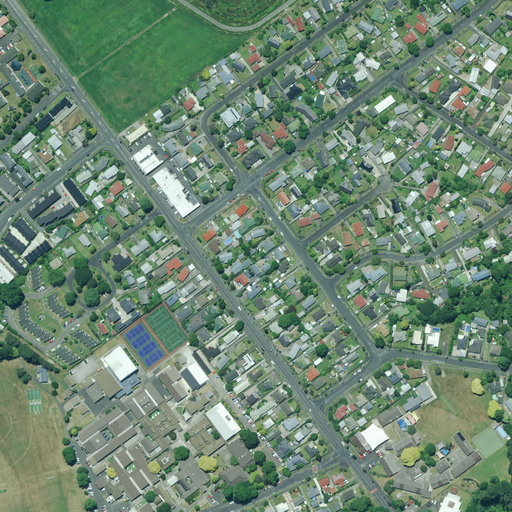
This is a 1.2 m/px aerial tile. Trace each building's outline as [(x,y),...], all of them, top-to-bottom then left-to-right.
[(332,11),(328,0),(325,0),(322,1),(324,8),(323,8),(325,13),(332,11)] [(398,1),(397,0),(390,0),(385,6),(391,11),(395,7),(394,6),(398,1)] [(468,2),(466,0),(457,0),(452,4),(457,11),(468,2)] [(321,18),(314,7),(303,15),(307,20),(312,17),(316,22),(321,18)] [(384,11),(376,7),(374,12),(375,13),(372,19),(383,24),(386,19),(381,17),(384,11)] [(511,12),(505,10),(503,15),(506,17),(511,19),(511,12)] [(448,16),(443,11),(430,21),(434,27),(448,16)] [(426,21),(421,14),(416,17),(419,20),(419,19),(422,24),(426,21)] [(295,24),(289,15),(282,21),(285,25),(290,22),(292,26),(295,24)] [(0,39),(7,34),(2,26),(9,21),(5,16),(0,19),(0,39)] [(305,30),(301,17),(295,19),(299,32),(305,30)] [(503,23),(498,17),(490,26),(489,25),(485,29),(491,35),(503,23)] [(374,28),(362,21),(358,27),(371,34),(374,28)] [(428,30),(418,22),(414,28),(424,35),(428,30)] [(358,33),(352,26),(347,30),(348,31),(344,33),(349,39),(358,33)] [(296,36),(290,28),(281,35),(286,41),(289,39),(290,40),(296,36)] [(418,39),(412,32),(403,38),(407,45),(411,42),(412,43),(418,39)] [(467,41),(473,47),(477,42),(479,36),(473,34),(472,37),(467,41)] [(281,43),(271,38),(268,44),(278,49),(281,43)] [(404,47),(393,39),(389,45),(393,48),(392,49),(396,55),(401,51),(402,50),(404,47)] [(490,42),(486,39),(482,44),(486,47),(490,42)] [(348,52),(345,41),(338,43),(341,54),(348,52)] [(332,51),(328,45),(324,48),(325,49),(318,54),(322,59),(332,51)] [(466,51),(460,46),(458,48),(457,47),(453,52),(461,57),(466,51)] [(1,59),(0,59),(0,68),(20,97),(27,92),(7,63),(20,53),(16,47),(0,58),(1,59)] [(509,51),(503,47),(500,51),(498,49),(495,53),(491,50),(487,55),(496,61),(502,53),(506,55),(509,51)] [(392,55),(388,50),(379,57),(385,64),(389,61),(387,60),(392,55)] [(365,58),(361,52),(356,56),(357,57),(352,61),(355,65),(365,58)] [(238,54),(237,53),(235,54),(234,53),(230,56),(233,61),(237,58),(238,59),(242,57),(239,53),(238,54)] [(262,60),(256,53),(246,60),(251,65),(256,61),(258,63),(262,60)] [(315,58),(312,54),(307,58),(309,61),(303,64),(307,70),(316,63),(313,59),(315,58)] [(449,55),(449,54),(446,58),(448,60),(451,68),(457,65),(455,61),(459,60),(458,56),(453,58),(452,56),(451,56),(449,55)] [(341,62),(337,57),(333,60),(336,66),(341,62)] [(228,63),(225,59),(219,63),(225,71),(219,75),(226,85),(230,82),(232,84),(235,83),(233,80),(235,78),(225,65),(228,63)] [(13,61),(10,66),(14,71),(20,70),(22,65),(18,60),(13,61)] [(246,66),(235,60),(232,66),(243,72),(246,66)] [(381,64),(372,60),(366,60),(367,65),(367,67),(371,67),(378,70),(381,64)] [(261,68),(258,64),(252,67),(255,72),(261,68)] [(325,68),(323,65),(316,70),(317,71),(314,73),(318,79),(326,73),(323,69),(325,68)] [(436,71),(432,66),(424,71),(416,78),(420,83),(436,71)] [(367,71),(364,67),(361,69),(362,70),(353,76),(358,82),(361,80),(362,81),(367,77),(364,73),(367,71)] [(480,69),(474,67),(470,81),(476,83),(480,69)] [(214,68),(207,72),(210,77),(217,72),(214,68)] [(298,75),(295,70),(291,73),(291,74),(280,82),(284,88),(290,84),(291,85),(300,78),(298,75)] [(339,76),(334,72),(326,84),(331,88),(339,76)] [(357,87),(349,76),(344,80),(346,82),(337,89),(342,96),(343,96),(346,100),(350,97),(345,91),(350,87),(353,91),(357,87)] [(500,78),(493,76),(491,87),(500,89),(501,84),(499,84),(500,78)] [(221,83),(217,78),(208,84),(213,92),(217,89),(215,87),(221,83)] [(441,83),(435,80),(430,90),(436,94),(441,83)] [(39,81),(26,94),(33,101),(46,88),(39,81)] [(511,93),(511,84),(509,83),(507,85),(505,83),(502,88),(511,95),(511,93)] [(277,97),(275,85),(269,86),(270,98),(277,97)] [(298,88),(295,85),(291,88),(292,90),(287,94),(292,100),(303,91),(299,86),(298,88)] [(465,87),(462,85),(455,93),(457,95),(465,87)] [(209,92),(205,87),(196,93),(201,101),(207,96),(206,94),(209,92)] [(451,89),(449,87),(444,93),(445,93),(444,95),(446,97),(445,98),(449,102),(455,94),(450,90),(451,89)] [(491,92),(484,87),(480,92),(488,97),(491,92)] [(509,99),(499,92),(494,100),(500,104),(504,106),(509,99)] [(324,97),(318,95),(315,107),(321,108),(324,97)] [(396,102),(391,95),(375,107),(380,113),(396,102)] [(196,103),(192,98),(183,104),(188,111),(195,106),(194,105),(196,103)] [(467,105),(459,98),(452,105),(454,107),(454,108),(458,111),(460,109),(461,111),(467,105)] [(488,113),(492,109),(496,104),(493,102),(489,107),(490,108),(486,111),(488,113)] [(68,108),(64,103),(55,111),(61,118),(65,115),(62,113),(68,108)] [(308,106),(299,103),(296,109),(304,113),(313,122),(318,117),(308,106)] [(172,110),(167,104),(153,115),(157,120),(156,122),(157,123),(158,122),(159,123),(162,121),(160,118),(172,110)] [(409,111),(406,104),(395,108),(397,115),(409,111)] [(480,112),(471,106),(468,111),(470,112),(468,114),(472,116),(471,118),(475,120),(480,112)] [(242,118),(234,108),(232,109),(231,108),(220,116),(230,128),(240,120),(239,119),(242,118)] [(378,114),(373,108),(367,113),(370,116),(371,115),(373,118),(378,114)] [(415,118),(411,114),(406,119),(413,126),(420,120),(417,117),(415,118)] [(495,118),(486,114),(483,120),(485,121),(483,125),(490,128),(495,118)] [(66,127),(69,131),(77,126),(79,119),(73,117),(71,116),(68,119),(70,121),(65,125),(66,127)] [(255,121),(253,117),(244,123),(246,126),(244,128),(248,132),(259,123),(256,120),(255,121)] [(392,128),(401,120),(398,117),(393,121),(389,124),(392,128)] [(303,126),(298,118),(290,124),(291,124),(288,126),(293,133),(303,126)] [(359,118),(357,122),(358,123),(353,132),(358,136),(365,125),(368,127),(371,123),(365,119),(364,121),(359,118)] [(161,130),(171,132),(180,129),(185,124),(181,119),(178,122),(169,125),(164,124),(164,127),(162,127),(161,130)] [(401,120),(392,128),(395,131),(400,126),(402,129),(406,126),(401,120)] [(421,122),(416,128),(424,136),(429,131),(427,129),(429,128),(423,123),(423,124),(421,122)] [(287,128),(282,123),(280,124),(282,127),(273,134),(278,140),(281,137),(282,139),(284,137),(286,138),(289,136),(284,130),(287,128)] [(510,126),(505,123),(499,133),(504,136),(502,140),(505,143),(511,132),(511,131),(508,129),(510,126)] [(69,131),(66,127),(64,128),(62,125),(57,129),(62,136),(65,133),(66,134),(69,131)] [(148,131),(144,125),(127,138),(131,143),(148,131)] [(83,129),(80,126),(73,132),(82,143),(86,140),(84,139),(86,137),(83,133),(81,135),(79,133),(83,129)] [(446,130),(441,126),(431,136),(437,141),(440,138),(443,140),(446,136),(443,133),(446,130)] [(244,135),(239,127),(227,135),(230,139),(229,140),(231,143),(242,136),(242,137),(244,135)] [(358,142),(350,132),(344,130),(342,136),(346,138),(352,146),(358,142)] [(37,137),(31,131),(12,149),(17,155),(37,137)] [(190,142),(183,132),(177,136),(184,146),(190,142)] [(277,143),(263,132),(260,137),(262,138),(261,140),(266,144),(265,145),(271,149),(277,143)] [(63,144),(54,135),(48,141),(56,150),(63,144)] [(372,141),(368,136),(363,139),(367,144),(372,141)] [(455,138),(449,136),(445,149),(451,151),(455,138)] [(75,143),(70,138),(67,141),(72,146),(75,143)] [(175,143),(172,138),(164,144),(167,148),(168,147),(172,152),(173,153),(177,150),(173,145),(175,143)] [(247,145),(242,139),(239,141),(238,140),(236,142),(240,147),(237,150),(241,155),(247,151),(245,149),(249,147),(249,148),(255,144),(252,141),(247,145)] [(339,145),(335,139),(326,146),(329,151),(339,145)] [(383,148),(384,140),(377,139),(376,146),(371,150),(376,155),(380,152),(381,153),(385,150),(383,148)] [(421,144),(417,140),(412,146),(416,150),(421,144)] [(198,145),(196,142),(190,147),(197,156),(204,151),(199,145),(198,145)] [(374,146),(371,142),(363,148),(366,152),(374,146)] [(473,148),(463,142),(456,151),(461,154),(463,152),(466,154),(467,152),(469,153),(473,148)] [(149,146),(136,155),(149,173),(162,164),(149,146)] [(320,150),(320,151),(316,153),(317,158),(320,158),(321,163),(324,168),(330,163),(327,159),(324,148),(320,150)] [(475,152),(473,150),(469,157),(468,156),(465,160),(470,163),(472,159),(478,163),(483,155),(476,151),(475,152)] [(32,155),(29,151),(23,156),(26,160),(32,155)] [(54,158),(49,152),(47,153),(46,152),(44,154),(42,151),(38,155),(46,164),(54,158)] [(17,164),(6,152),(0,158),(11,170),(17,164)] [(259,159),(255,152),(245,156),(246,159),(244,160),(246,164),(254,160),(254,161),(259,159)] [(349,156),(346,152),(340,157),(343,160),(349,156)] [(396,159),(393,152),(382,157),(385,164),(396,159)] [(185,160),(180,153),(174,157),(177,160),(178,159),(184,168),(191,163),(187,158),(185,160)] [(448,156),(442,153),(440,157),(446,161),(448,156)] [(214,164),(207,155),(202,159),(209,168),(214,164)] [(110,160),(104,157),(100,164),(95,167),(99,173),(106,167),(110,160)] [(316,165),(310,157),(302,163),(308,171),(316,165)] [(33,161),(31,158),(27,160),(33,168),(30,170),(33,175),(34,174),(37,178),(41,176),(39,172),(41,170),(39,167),(35,160),(33,161)] [(491,169),(496,164),(489,158),(485,162),(486,164),(481,166),(475,174),(481,177),(485,171),(488,170),(491,169)] [(410,164),(406,159),(399,165),(407,174),(412,169),(409,165),(410,164)] [(204,166),(199,160),(195,163),(200,169),(204,166)] [(374,167),(364,160),(360,166),(370,173),(374,167)] [(430,166),(427,161),(420,166),(423,170),(427,167),(428,167),(430,166)] [(34,181),(19,165),(15,168),(27,181),(23,183),(27,187),(34,181)] [(120,172),(115,165),(106,172),(107,172),(104,174),(108,180),(114,175),(114,176),(120,172)] [(303,172),(298,165),(292,169),(293,171),(290,173),(294,179),(303,172)] [(469,168),(464,165),(458,175),(463,178),(469,168)] [(185,217),(197,208),(200,206),(192,194),(189,196),(183,189),(184,188),(178,179),(176,180),(166,166),(153,175),(185,217)] [(502,168),(498,166),(492,175),(501,181),(507,173),(502,170),(502,168)] [(198,177),(190,167),(184,172),(192,182),(198,177)] [(425,175),(420,169),(415,173),(416,173),(413,175),(416,179),(415,180),(419,185),(425,181),(422,177),(425,175)] [(87,173),(85,171),(76,178),(81,184),(86,180),(87,181),(93,176),(89,172),(87,173)] [(227,181),(221,172),(215,175),(219,180),(217,181),(220,186),(227,181)] [(316,180),(310,172),(305,176),(309,181),(311,179),(313,182),(316,180)] [(363,177),(359,172),(351,178),(358,187),(362,184),(359,180),(363,177)] [(105,177),(102,173),(97,177),(100,181),(105,177)] [(285,173),(283,174),(284,175),(269,186),(274,192),(282,186),(284,187),(287,185),(284,181),(288,178),(285,173)] [(14,184),(4,174),(0,178),(0,183),(1,184),(0,185),(9,193),(9,192),(14,197),(20,190),(15,184),(14,184)] [(511,176),(511,178),(510,177),(506,180),(507,181),(500,189),(506,195),(511,187),(511,176)] [(133,183),(129,178),(125,181),(128,186),(133,183)] [(97,186),(99,184),(92,180),(90,184),(91,184),(86,193),(91,196),(95,189),(97,186)] [(125,189),(119,181),(113,185),(114,186),(110,189),(115,196),(125,189)] [(79,189),(73,182),(69,185),(71,187),(66,192),(70,197),(79,189)] [(213,190),(209,182),(199,186),(202,192),(207,189),(208,192),(213,190)] [(354,188),(343,182),(339,189),(350,194),(354,188)] [(439,185),(432,182),(426,194),(433,197),(439,185)] [(106,186),(103,183),(98,187),(97,186),(95,189),(96,190),(98,192),(100,191),(99,191),(106,186)] [(498,187),(494,185),(490,192),(494,194),(498,187)] [(326,189),(323,186),(319,189),(324,195),(328,192),(326,189)] [(420,194),(416,191),(415,193),(413,191),(405,202),(411,206),(420,194)] [(291,202),(284,192),(278,195),(285,206),(291,202)] [(461,196),(458,193),(452,197),(449,192),(440,197),(443,201),(439,204),(442,208),(446,206),(447,208),(450,206),(449,204),(461,196)] [(342,198),(338,193),(329,199),(334,207),(337,205),(336,203),(342,198)] [(105,201),(100,195),(92,201),(99,210),(104,206),(102,203),(105,201)] [(488,202),(475,197),(473,203),(485,208),(484,209),(489,212),(491,207),(487,205),(488,202)] [(139,201),(137,198),(129,204),(135,212),(140,208),(136,203),(139,201)] [(402,211),(398,198),(391,200),(393,205),(392,206),(395,213),(402,211)] [(57,208),(50,199),(45,203),(44,201),(41,204),(42,205),(37,208),(43,216),(49,212),(50,213),(57,208)] [(320,206),(316,200),(315,201),(314,200),(311,202),(321,215),(329,208),(325,202),(320,206)] [(75,209),(71,203),(62,210),(66,215),(75,209)] [(236,213),(240,217),(246,213),(249,208),(243,204),(241,207),(235,211),(236,213)] [(297,208),(294,204),(288,208),(292,213),(291,214),(294,218),(301,213),(299,212),(302,210),(299,206),(297,208)] [(129,214),(121,205),(116,209),(124,218),(126,216),(127,216),(129,214)] [(386,217),(383,205),(377,206),(380,219),(386,217)] [(476,215),(471,207),(466,210),(471,217),(470,217),(473,221),(479,217),(477,215),(476,215)] [(90,218),(84,211),(77,216),(78,217),(75,220),(76,221),(73,223),(77,228),(90,218)] [(467,217),(464,211),(454,217),(459,226),(464,223),(463,222),(466,220),(464,218),(467,217)] [(240,217),(236,213),(230,218),(234,223),(240,218),(240,217)] [(56,221),(51,214),(45,219),(48,223),(50,221),(51,223),(54,222),(56,221)] [(375,225),(373,214),(362,216),(363,220),(366,219),(367,226),(375,225)] [(118,224),(110,215),(105,220),(113,228),(118,224)] [(406,218),(404,215),(397,220),(400,224),(405,221),(404,220),(406,218)] [(246,218),(245,216),(241,219),(245,226),(238,231),(241,235),(249,230),(248,229),(257,223),(254,219),(250,221),(247,217),(246,218)] [(312,224),(310,217),(298,221),(300,228),(312,224)] [(431,225),(429,220),(421,224),(428,237),(436,233),(431,225)] [(448,225),(445,220),(441,222),(440,220),(435,223),(441,233),(445,231),(443,228),(448,225)] [(242,225),(238,221),(232,226),(235,230),(242,225)] [(30,227),(25,222),(21,227),(17,223),(14,227),(22,235),(30,227)] [(104,230),(98,222),(93,226),(94,228),(93,229),(98,235),(102,239),(109,234),(105,229),(104,230)] [(364,234),(360,222),(353,224),(357,237),(364,234)] [(53,243),(57,245),(63,239),(69,228),(62,224),(58,231),(57,230),(55,235),(53,234),(51,238),(52,238),(51,241),(54,242),(53,243)] [(511,232),(511,225),(511,224),(501,232),(505,237),(511,232)] [(378,234),(372,226),(367,230),(371,234),(371,233),(375,239),(378,236),(377,235),(378,234)] [(413,232),(410,226),(403,230),(406,235),(413,232)] [(233,233),(229,227),(225,231),(229,236),(233,233)] [(266,235),(264,228),(252,232),(254,238),(266,235)] [(217,234),(212,229),(203,236),(207,242),(217,234)] [(166,236),(162,231),(158,234),(155,231),(150,234),(156,243),(166,236)] [(426,241),(419,231),(416,234),(417,235),(411,239),(415,245),(419,242),(420,245),(426,241)] [(353,244),(349,232),(343,234),(344,239),(343,239),(345,246),(353,244)] [(407,242),(399,232),(394,236),(402,246),(407,242)] [(20,238),(16,233),(11,237),(13,239),(16,248),(22,246),(20,238)] [(91,244),(83,234),(78,238),(85,246),(87,245),(88,247),(91,244)] [(391,236),(387,236),(387,238),(377,239),(378,246),(389,245),(388,242),(391,242),(391,236)] [(495,241),(493,237),(483,243),(487,250),(492,247),(493,249),(496,246),(495,245),(497,243),(496,240),(495,241)] [(150,246),(145,239),(140,243),(141,244),(137,247),(136,246),(131,249),(136,256),(150,246)] [(219,243),(216,239),(208,245),(216,255),(221,250),(217,245),(219,243)] [(270,243),(268,240),(261,245),(263,248),(264,247),(267,252),(276,246),(272,242),(270,243)] [(329,249),(323,241),(315,247),(318,251),(319,250),(322,254),(329,249)] [(340,245),(337,241),(332,245),(335,249),(340,245)] [(43,248),(40,243),(34,248),(35,249),(33,251),(31,249),(29,250),(30,252),(26,254),(27,256),(25,257),(27,260),(43,248)] [(361,248),(357,243),(353,246),(356,252),(361,248)] [(174,252),(170,246),(163,252),(161,250),(158,252),(163,260),(174,252)] [(76,253),(72,247),(67,250),(66,248),(63,250),(67,258),(76,253)] [(481,253),(478,247),(463,254),(466,261),(481,253)] [(24,252),(20,248),(15,253),(20,257),(24,252)] [(282,251),(280,248),(272,253),(276,258),(277,257),(280,261),(285,257),(281,252),(282,251)] [(14,254),(8,249),(4,254),(3,253),(0,257),(7,263),(14,254)] [(233,259),(232,253),(228,254),(227,253),(224,254),(224,255),(220,256),(221,262),(224,261),(225,264),(229,263),(228,260),(233,259)] [(343,259),(338,253),(334,255),(332,253),(328,256),(330,260),(326,263),(330,268),(343,259)] [(124,262),(121,257),(112,264),(119,272),(124,268),(121,264),(124,262)] [(168,273),(171,276),(173,274),(171,271),(175,268),(176,270),(183,265),(177,257),(166,265),(169,270),(167,271),(168,273)] [(63,265),(58,258),(50,264),(55,271),(63,265)] [(252,264),(249,259),(242,264),(240,262),(231,269),(236,275),(244,269),(244,270),(252,264)] [(262,259),(256,263),(260,267),(265,263),(262,259)] [(458,267),(454,259),(449,261),(450,264),(445,266),(448,273),(446,274),(448,279),(452,277),(450,271),(458,267)] [(289,264),(287,260),(278,267),(283,274),(287,271),(286,270),(289,267),(287,265),(289,264)] [(0,275),(8,284),(16,278),(0,261),(0,275)] [(16,268),(10,262),(6,266),(12,272),(16,268)] [(153,270),(148,263),(141,268),(146,275),(153,270)] [(272,268),(268,263),(263,266),(263,265),(260,267),(265,273),(272,268)] [(263,275),(255,264),(251,268),(259,278),(263,275)] [(167,271),(164,267),(157,273),(158,274),(155,276),(158,280),(168,273),(167,271)] [(190,272),(185,268),(177,278),(183,282),(190,272)] [(386,274),(382,268),(376,272),(374,270),(369,274),(368,272),(364,275),(368,280),(371,278),(374,282),(386,274)] [(433,274),(430,268),(425,270),(431,281),(441,275),(438,269),(434,271),(435,273),(433,274)] [(488,268),(472,275),(474,281),(477,280),(477,281),(491,275),(488,268)] [(40,274),(42,274),(40,270),(33,274),(31,275),(33,279),(40,274)] [(407,281),(407,271),(395,271),(395,280),(407,281)] [(133,277),(131,272),(127,274),(124,276),(126,279),(127,279),(130,285),(135,283),(132,277),(133,277)] [(250,282),(243,273),(235,279),(237,283),(240,281),(244,286),(250,282)] [(468,286),(473,285),(471,281),(470,282),(467,273),(460,276),(460,277),(452,280),(453,283),(452,284),(454,289),(461,286),(460,285),(467,283),(468,286)] [(32,279),(34,283),(41,278),(42,278),(40,274),(33,279),(32,279)] [(292,277),(291,275),(287,278),(289,280),(285,282),(290,289),(297,284),(294,280),(296,279),(294,276),(292,277)] [(286,279),(284,277),(275,284),(278,289),(282,285),(281,283),(286,279)] [(346,286),(350,292),(348,293),(352,298),(365,288),(363,285),(358,280),(353,283),(352,281),(346,286)] [(386,287),(388,283),(383,280),(380,285),(378,293),(384,295),(386,287)] [(176,286),(173,281),(163,287),(158,290),(161,295),(165,292),(166,293),(176,286)] [(197,289),(200,286),(197,281),(193,284),(191,282),(180,292),(185,298),(197,289)] [(41,282),(34,286),(33,287),(35,290),(43,285),(41,282)] [(251,288),(250,286),(247,289),(250,292),(247,295),(251,300),(262,290),(259,287),(257,289),(254,285),(251,288)] [(299,288),(297,286),(291,291),(298,301),(302,298),(296,290),(299,288)] [(451,295),(444,288),(439,293),(441,295),(439,298),(438,298),(436,300),(434,298),(431,302),(439,309),(451,295)] [(426,290),(422,289),(421,292),(414,290),(413,297),(429,300),(430,293),(426,293),(426,290)] [(406,290),(401,290),(401,294),(398,293),(397,301),(405,302),(406,290)] [(149,304),(147,291),(139,292),(141,305),(149,304)] [(182,296),(178,291),(166,301),(171,307),(179,300),(179,299),(182,296)] [(380,298),(375,291),(369,295),(373,302),(377,300),(378,302),(382,299),(381,297),(380,298)] [(280,299),(277,294),(269,299),(272,304),(280,299)] [(205,300),(202,295),(196,300),(202,307),(209,302),(207,299),(205,300)] [(367,304),(361,295),(354,300),(360,309),(367,304)] [(265,300),(261,296),(253,302),(260,311),(267,306),(263,302),(265,300)] [(317,302),(313,296),(302,304),(306,309),(317,302)] [(50,306),(58,301),(56,297),(49,301),(48,302),(50,306)] [(135,308),(127,297),(121,302),(128,313),(135,308)] [(20,309),(27,305),(28,305),(27,301),(18,306),(20,309)] [(51,309),(60,304),(58,301),(50,306),(49,306),(51,309)] [(375,308),(372,304),(363,311),(366,315),(368,314),(372,320),(377,316),(373,309),(375,308)] [(27,305),(20,309),(18,311),(20,314),(28,310),(29,309),(27,305)] [(61,307),(55,311),(57,314),(65,310),(63,306),(61,307)] [(215,310),(212,306),(209,309),(209,308),(206,310),(209,315),(204,318),(207,322),(220,313),(217,309),(215,310)] [(289,310),(287,306),(280,311),(282,315),(289,310)] [(403,311),(400,306),(393,312),(396,315),(397,314),(401,319),(406,315),(407,315),(410,313),(406,308),(403,311)] [(122,317),(114,307),(107,311),(115,322),(122,317)] [(194,314),(189,307),(180,313),(181,315),(178,318),(181,323),(186,320),(186,319),(194,314)] [(61,316),(68,312),(66,308),(65,310),(57,314),(58,317),(61,316)] [(267,322),(270,320),(272,322),(279,317),(276,315),(271,308),(266,313),(268,315),(264,318),(267,322)] [(326,314),(322,309),(312,316),(316,321),(326,314)] [(28,310),(20,314),(19,315),(21,318),(28,314),(30,313),(28,310)] [(139,312),(137,310),(132,314),(133,316),(124,323),(122,321),(117,324),(120,328),(118,329),(120,332),(143,315),(140,311),(139,312)] [(68,312),(61,316),(63,319),(72,314),(70,311),(68,312)] [(28,314),(21,318),(19,319),(21,322),(29,318),(30,317),(28,314)] [(216,323),(221,329),(224,326),(222,324),(223,323),(221,319),(222,318),(220,316),(219,317),(215,320),(216,323)] [(488,320),(476,317),(474,323),(472,323),(471,327),(477,329),(478,325),(487,327),(488,320)] [(29,318),(21,322),(19,323),(21,326),(23,325),(31,321),(29,318)] [(205,324),(201,320),(187,330),(191,334),(205,324)] [(332,320),(328,323),(329,324),(323,325),(324,332),(331,331),(336,327),(332,320)] [(284,331),(277,321),(269,327),(273,333),(275,332),(277,335),(284,331)] [(499,322),(492,321),(491,324),(493,324),(493,326),(491,326),(491,329),(495,330),(496,327),(498,327),(499,322)] [(103,325),(101,322),(97,325),(103,335),(105,334),(106,334),(109,332),(104,324),(103,325)] [(387,329),(388,328),(386,325),(385,326),(383,323),(382,323),(381,322),(378,324),(379,325),(378,326),(376,327),(377,328),(376,329),(380,334),(381,333),(385,337),(390,334),(387,329)] [(33,324),(25,328),(27,332),(30,330),(36,326),(34,323),(33,324)] [(221,329),(216,323),(212,327),(216,332),(221,329)] [(36,326),(30,330),(31,333),(39,328),(37,325),(36,326)] [(205,326),(197,332),(204,341),(207,339),(207,340),(212,336),(205,326)] [(39,328),(31,333),(33,336),(36,335),(43,330),(41,327),(39,328)] [(317,334),(313,328),(308,332),(312,337),(317,334)] [(75,336),(83,332),(81,329),(72,334),(74,337),(75,336)] [(43,330),(36,335),(38,338),(46,333),(44,330),(43,330)] [(79,339),(86,334),(84,331),(83,332),(75,336),(77,340),(79,339)] [(344,339),(338,331),(332,335),(335,340),(334,340),(337,344),(344,339)] [(395,333),(395,332),(392,332),(392,337),(395,337),(395,342),(402,340),(402,342),(407,341),(406,336),(407,335),(406,331),(395,333)] [(422,332),(415,331),(414,337),(413,337),(412,343),(422,345),(423,340),(421,340),(422,332)] [(46,333),(38,338),(40,341),(43,339),(49,335),(47,332),(46,333)] [(237,337),(233,332),(223,339),(228,345),(237,337)] [(310,338),(306,333),(300,338),(304,343),(310,338)] [(291,342),(285,334),(278,340),(282,345),(284,344),(286,347),(291,342)] [(459,335),(457,349),(462,349),(462,348),(466,349),(468,336),(459,335)] [(440,338),(429,336),(428,344),(435,345),(434,347),(438,347),(440,338)] [(92,339),(85,343),(87,347),(89,346),(95,342),(94,339),(92,339)] [(326,342),(323,339),(316,344),(319,348),(326,342)] [(95,342),(89,346),(91,349),(99,344),(97,341),(95,342)] [(469,352),(480,353),(482,341),(474,341),(474,346),(470,346),(469,352)] [(199,348),(195,342),(190,346),(194,351),(199,348)] [(248,350),(243,342),(239,345),(241,347),(235,351),(239,357),(248,350)] [(310,346),(307,342),(301,346),(302,345),(296,342),(289,355),(295,359),(300,348),(303,349),(304,351),(310,346)] [(341,357),(346,353),(347,352),(345,349),(344,350),(343,349),(347,346),(345,342),(335,350),(341,357)] [(140,367),(122,344),(105,358),(111,366),(95,378),(99,383),(89,389),(98,401),(108,395),(111,399),(117,394),(119,398),(141,382),(134,372),(140,367)] [(212,358),(213,358),(221,352),(218,347),(214,350),(213,347),(211,348),(209,345),(201,350),(206,357),(209,360),(212,358)] [(58,354),(67,349),(65,346),(55,352),(57,355),(58,354)] [(315,351),(312,346),(305,352),(308,356),(315,351)] [(502,347),(491,346),(490,353),(497,354),(496,356),(501,356),(502,347)] [(67,349),(58,354),(60,357),(62,356),(70,352),(68,348),(67,349)] [(70,352),(62,356),(63,360),(65,359),(73,354),(71,351),(70,352)] [(359,357),(355,351),(342,361),(346,367),(359,357)] [(73,354),(65,359),(67,362),(68,361),(76,356),(75,353),(73,354)] [(255,364),(248,354),(244,358),(247,363),(243,366),(246,370),(255,364)] [(76,356),(68,361),(70,364),(80,359),(78,355),(76,356)] [(178,358),(183,365),(187,362),(182,355),(178,358)] [(230,360),(225,355),(215,365),(221,370),(230,360)] [(305,360),(302,357),(295,362),(299,367),(301,367),(303,369),(311,363),(307,359),(305,360)] [(323,361),(321,358),(314,363),(316,366),(323,361)] [(193,370),(188,363),(183,366),(189,374),(193,370)] [(341,372),(343,371),(340,366),(338,367),(336,364),(334,366),(339,374),(340,373),(341,372)] [(173,396),(177,403),(188,395),(178,381),(182,377),(175,367),(170,370),(169,368),(158,376),(173,396)] [(320,375),(314,367),(308,371),(310,373),(306,376),(311,382),(320,375)] [(49,383),(48,368),(37,369),(38,374),(41,374),(41,384),(49,383)] [(223,380),(226,384),(240,375),(236,368),(225,375),(226,378),(223,380)] [(263,373),(261,369),(254,374),(252,372),(249,374),(255,382),(258,379),(257,378),(263,373)] [(403,378),(397,370),(394,373),(396,376),(390,380),(394,385),(403,378)] [(427,377),(426,370),(410,372),(411,379),(427,377)] [(76,383),(69,375),(64,379),(71,387),(76,383)] [(396,392),(385,376),(379,381),(383,386),(381,388),(384,391),(387,389),(392,395),(396,392)] [(95,383),(91,377),(84,383),(88,388),(95,383)] [(327,383),(322,377),(313,384),(317,390),(327,383)] [(281,383),(278,378),(273,381),(276,386),(281,383)] [(251,384),(248,379),(245,381),(244,381),(234,389),(238,394),(251,384)] [(274,387),(272,381),(262,384),(264,391),(274,387)] [(501,383),(500,381),(487,384),(488,389),(490,388),(491,395),(496,393),(502,391),(502,387),(504,387),(503,383),(501,383)] [(175,429),(176,429),(174,426),(180,421),(165,402),(150,382),(144,386),(146,389),(145,389),(133,399),(126,404),(139,421),(154,441),(155,440),(162,450),(167,446),(162,439),(163,438),(175,429)] [(412,388),(408,384),(405,386),(404,385),(401,387),(405,393),(412,388)] [(375,389),(373,386),(364,392),(370,400),(376,396),(377,398),(382,395),(377,388),(375,389)] [(75,392),(72,387),(62,394),(66,399),(75,392)] [(282,395),(279,390),(273,395),(280,403),(287,397),(284,393),(282,395)] [(260,397),(256,392),(247,400),(251,405),(260,397)] [(368,402),(362,394),(356,398),(359,402),(357,403),(360,408),(368,402)] [(211,401),(207,395),(196,403),(193,400),(186,405),(189,408),(193,414),(211,401)] [(82,402),(78,396),(64,406),(69,412),(82,402)] [(275,406),(272,401),(257,411),(257,410),(253,412),(253,411),(249,414),(255,421),(260,418),(259,417),(275,406)] [(199,454),(202,452),(207,458),(226,443),(227,442),(226,441),(242,430),(221,402),(205,414),(204,415),(206,418),(187,432),(191,437),(189,440),(190,441),(199,453),(199,454)] [(288,416),(294,411),(292,407),(290,408),(286,403),(281,406),(288,416)] [(357,409),(353,404),(349,407),(353,412),(357,409)] [(89,409),(86,405),(79,410),(83,414),(89,409)] [(348,409),(345,405),(337,411),(338,412),(335,415),(339,420),(348,414),(345,410),(348,409)] [(381,426),(403,414),(398,405),(376,417),(381,426)] [(123,415),(123,414),(118,407),(102,419),(78,436),(82,443),(83,444),(92,456),(93,457),(88,461),(92,466),(122,445),(137,433),(132,426),(131,425),(132,425),(124,415),(123,415)] [(283,423),(289,431),(294,428),(295,428),(297,427),(297,426),(300,424),(296,417),(289,422),(287,420),(283,423)] [(358,426),(351,417),(346,421),(349,426),(348,427),(351,431),(358,426)] [(368,423),(364,417),(357,422),(361,427),(368,423)] [(501,421),(497,417),(489,423),(492,427),(501,421)] [(275,424),(271,418),(263,424),(267,429),(275,424)] [(398,436),(391,423),(383,427),(391,440),(398,436)] [(297,435),(294,437),(297,441),(298,440),(299,442),(305,437),(311,433),(309,429),(308,430),(305,426),(299,430),(298,431),(300,433),(299,433),(298,432),(297,433),(297,435)] [(282,433),(278,428),(266,436),(269,442),(275,438),(278,443),(284,439),(280,434),(282,433)] [(475,450),(461,430),(453,436),(467,456),(475,450)] [(371,447),(359,432),(348,440),(352,445),(355,443),(359,449),(357,451),(360,456),(371,447)] [(416,434),(411,437),(416,445),(421,443),(416,434)] [(409,437),(394,446),(399,455),(415,447),(409,437)] [(229,446),(227,447),(243,468),(255,459),(239,439),(229,446)] [(289,446),(284,440),(280,443),(282,446),(280,447),(282,449),(277,453),(282,459),(293,450),(290,446),(289,446)] [(316,446),(313,448),(311,446),(310,446),(309,445),(304,448),(312,458),(320,452),(316,446)] [(123,450),(115,456),(118,459),(117,460),(109,466),(120,481),(113,486),(110,482),(108,483),(104,477),(96,483),(100,489),(103,487),(109,495),(111,494),(116,500),(125,494),(131,502),(142,494),(143,493),(141,490),(149,484),(151,487),(152,487),(161,480),(147,463),(135,446),(127,452),(126,453),(123,450)] [(483,458),(477,450),(450,470),(456,478),(483,458)] [(175,463),(167,452),(156,460),(164,471),(175,463)] [(399,471),(389,454),(380,460),(389,477),(399,471)] [(301,462),(304,461),(302,457),(301,457),(300,455),(290,459),(291,460),(286,462),(291,472),(295,469),(293,465),(300,461),(301,462)] [(193,457),(192,456),(182,464),(179,466),(182,470),(176,475),(180,481),(177,483),(178,485),(176,487),(185,500),(210,481),(193,457)] [(451,466),(446,459),(436,467),(441,473),(451,466)] [(103,463),(93,470),(97,476),(108,468),(103,463)] [(418,464),(406,471),(411,479),(423,472),(418,464)] [(232,493),(252,478),(246,471),(245,472),(240,465),(232,471),(228,467),(218,474),(232,493)] [(453,481),(449,471),(429,479),(433,489),(453,481)] [(346,480),(343,474),(337,477),(335,475),(332,477),(336,485),(338,484),(340,488),(345,486),(343,482),(346,480)] [(178,481),(174,475),(167,480),(171,486),(178,481)] [(430,484),(396,476),(393,486),(422,494),(422,496),(430,498),(431,491),(428,490),(430,484)] [(330,484),(327,478),(319,482),(323,489),(322,490),(324,493),(331,490),(329,485),(330,484)] [(177,505),(162,485),(156,489),(172,509),(177,505)] [(320,494),(317,487),(314,488),(307,491),(310,499),(320,494)] [(355,497),(352,490),(344,494),(343,497),(345,502),(355,497)] [(458,511),(463,503),(459,501),(460,497),(447,492),(439,511),(458,511)] [(162,500),(159,495),(153,500),(156,504),(162,500)] [(304,502),(301,496),(292,501),(296,507),(304,502)] [(336,511),(342,509),(339,502),(331,506),(334,511),(336,511)] [(156,511),(149,503),(140,510),(141,511),(156,511)] [(284,505),(283,503),(276,507),(278,511),(284,511),(289,509),(286,503),(284,505)]
